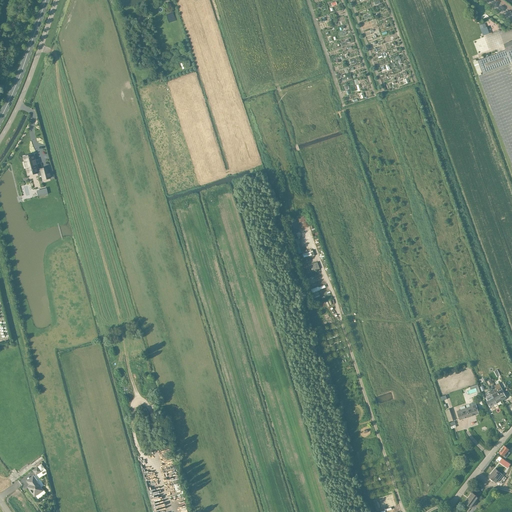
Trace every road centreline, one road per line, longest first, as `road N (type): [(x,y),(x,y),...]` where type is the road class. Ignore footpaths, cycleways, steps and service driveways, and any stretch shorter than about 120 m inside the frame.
road 1 (unclassified): [(0,137),(56,0)]
road 2 (secondary): [(0,119),(45,0)]
